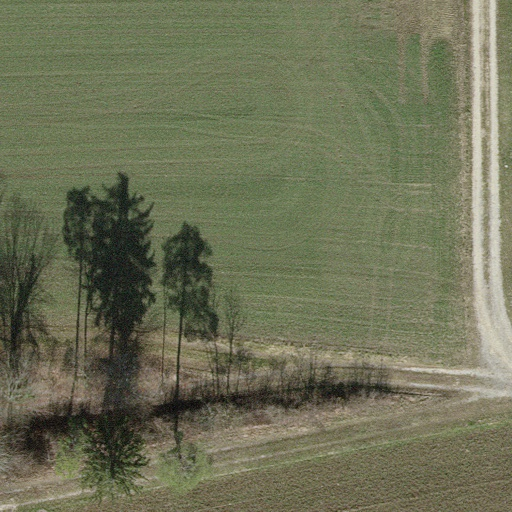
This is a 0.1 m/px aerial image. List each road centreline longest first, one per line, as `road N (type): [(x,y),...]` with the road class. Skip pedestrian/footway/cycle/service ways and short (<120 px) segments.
road 1 (track): [(0,410),(346,371),(511,387)]
road 2 (track): [(496,389),(435,415),(0,502)]
road 3 (track): [(496,389),(486,240),(492,0)]
road 4 (track): [(346,371),(138,336),(0,337)]
